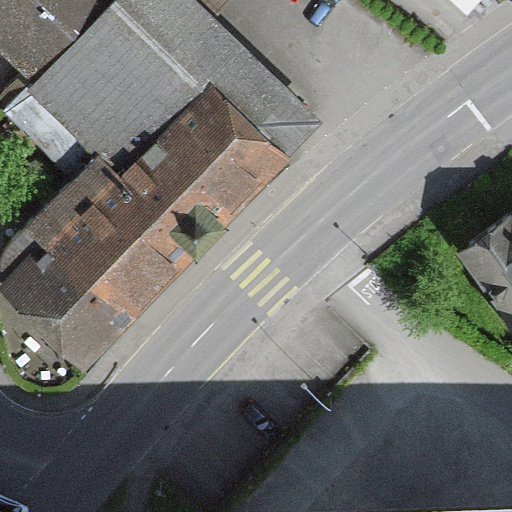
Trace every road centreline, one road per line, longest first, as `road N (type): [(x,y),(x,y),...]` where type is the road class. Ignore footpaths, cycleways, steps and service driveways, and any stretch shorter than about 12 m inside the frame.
road 1 (primary): [(298,238),(201,333),(88,481)]
road 2 (primary): [(511,70),(298,238)]
road 3 (unclassified): [(298,238),(511,397)]
